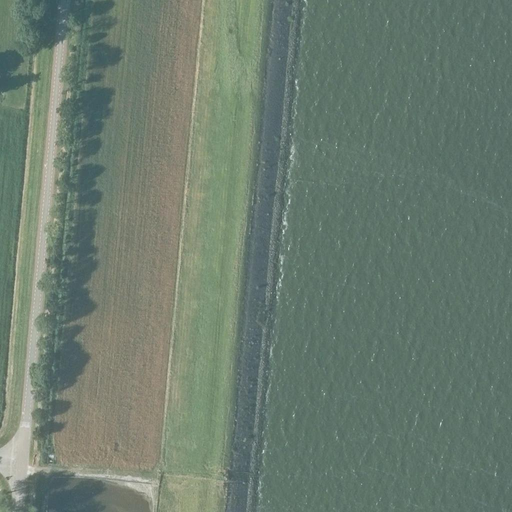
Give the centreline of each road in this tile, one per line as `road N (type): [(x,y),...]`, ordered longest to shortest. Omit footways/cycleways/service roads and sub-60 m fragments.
road 1 (tertiary): [(21,462),(64,0)]
road 2 (track): [(152,476),(31,471),(21,462)]
